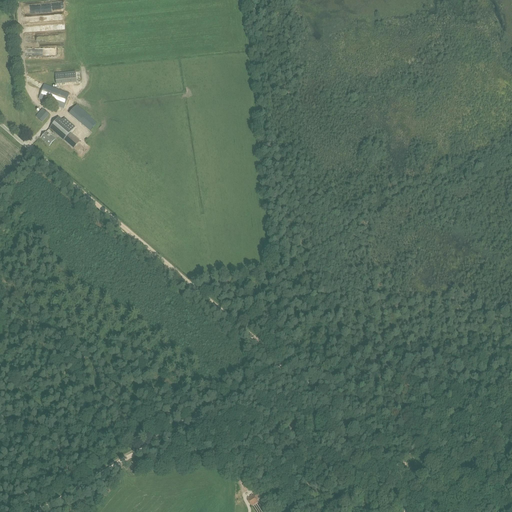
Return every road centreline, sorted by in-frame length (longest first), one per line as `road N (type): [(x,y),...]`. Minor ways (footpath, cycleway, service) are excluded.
road 1 (track): [(283,364),(34,152)]
road 2 (track): [(37,511),(283,364)]
road 3 (track): [(404,472),(283,364)]
road 4 (track): [(0,416),(127,439)]
